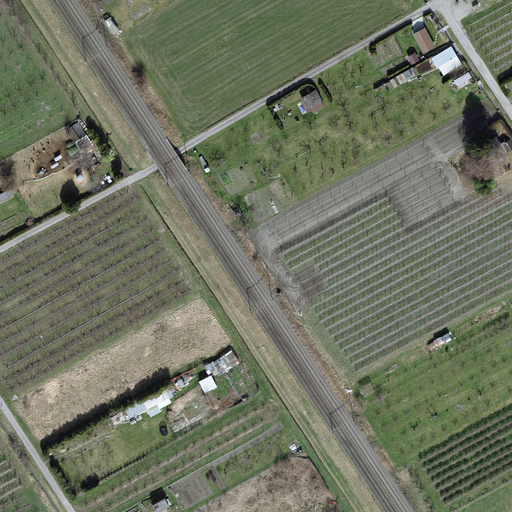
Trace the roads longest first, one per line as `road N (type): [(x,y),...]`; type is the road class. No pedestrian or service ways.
road 1 (unclassified): [(0,250),(439,1)]
road 2 (unclassified): [(511,111),(439,1)]
road 3 (unclassified): [(71,511),(0,403)]
